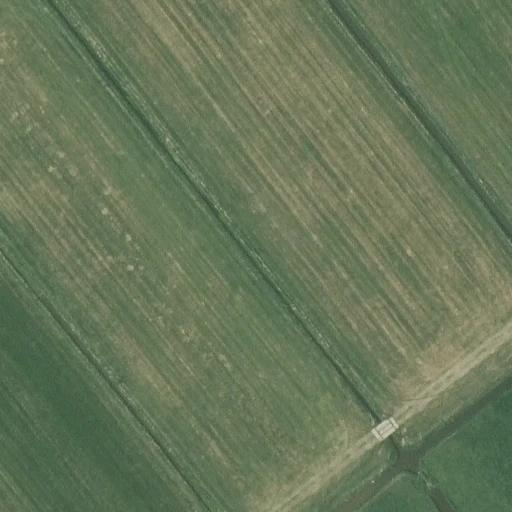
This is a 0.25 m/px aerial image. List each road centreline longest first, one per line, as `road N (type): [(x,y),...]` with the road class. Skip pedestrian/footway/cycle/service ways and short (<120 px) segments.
road 1 (track): [(415,409),(96,0)]
road 2 (track): [(511,188),(370,0)]
road 3 (track): [(285,511),(415,409)]
road 4 (track): [(511,331),(415,409)]
